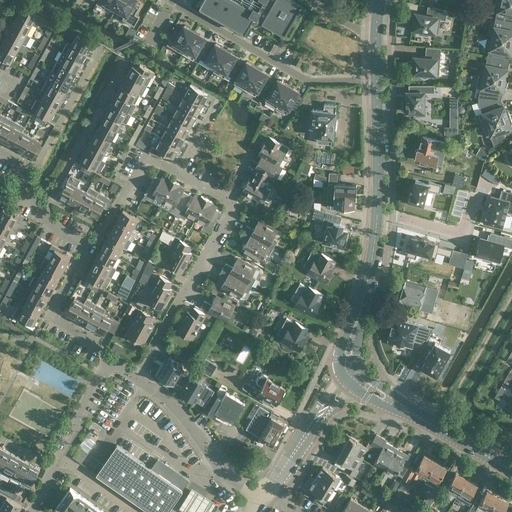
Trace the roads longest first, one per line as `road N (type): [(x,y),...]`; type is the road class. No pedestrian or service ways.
road 1 (residential): [(376,83),(308,84),(170,4)]
road 2 (residential): [(227,198),(236,202),(139,377)]
road 3 (residential): [(263,495),(217,464),(154,392)]
road 4 (residential): [(109,357),(53,315),(87,247)]
road 5 (residential): [(87,247),(145,155),(178,172)]
road 6 (tertiary): [(344,380),(263,495)]
road 7 (residential): [(87,247),(30,204),(12,157),(0,150)]
road 8 (secondary): [(377,212),(376,83)]
road 9 (residential): [(471,196),(462,234),(377,212)]
